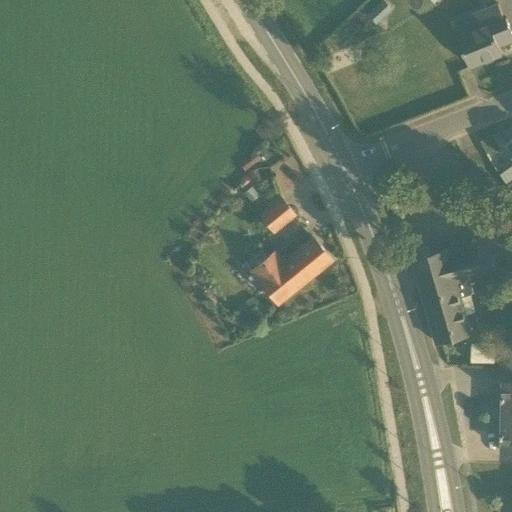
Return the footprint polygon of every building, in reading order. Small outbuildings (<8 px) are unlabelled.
[(511,40),(511,31),(506,16),(504,17),(498,3),(453,20),(459,35),(458,35),(470,66),(502,53),(499,45),(511,40)] [(259,214),(273,231),(294,214),(281,197),(259,214)] [(276,300),(331,260),(312,236),(278,263),(270,252),(251,267),(276,300)] [(490,288),(477,244),(448,252),(447,249),(412,259),(436,343),(481,330),(475,311),(466,313),(461,297),(490,288)] [(471,342),(471,361),(495,362),(495,342),(471,342)] [(511,416),(511,381),(504,381),(503,395),(502,395),(502,400),(503,400),(503,416),(511,416)] [(511,416),(503,416),(502,433),(501,433),(501,437),(502,437),(502,451),(511,451),(511,416)]
